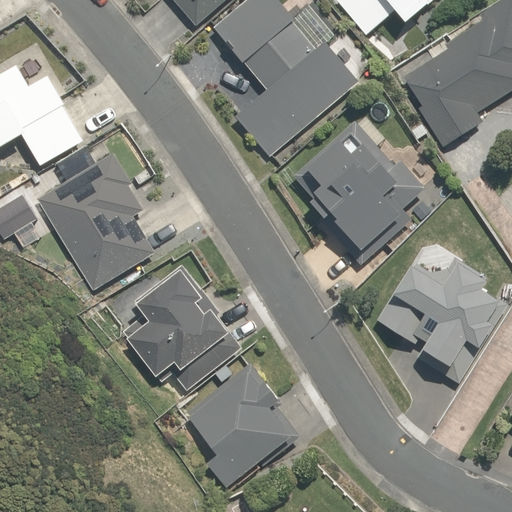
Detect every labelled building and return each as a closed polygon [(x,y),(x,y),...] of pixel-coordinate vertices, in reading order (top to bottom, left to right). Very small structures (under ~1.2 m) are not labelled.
[(175,0),(198,26),(227,0),(175,0)] [(317,49),(294,22),(297,19),(280,0),(247,0),(216,27),(269,90),(237,116),(271,156),(360,82),(326,41),(317,49)] [(341,0),(371,37),(408,8),(421,25),(453,0),(341,0)] [(449,50),(405,77),(446,144),(482,121),(479,115),(511,95),(511,0),(510,0),(482,17),(485,22),(447,46),(449,50)] [(68,93),(31,39),(0,59),(0,157),(30,137),(48,165),(137,104),(110,65),(68,93)] [(395,166),(356,123),(294,179),(333,222),(328,227),(362,264),(412,218),(404,209),(426,189),(401,161),(395,166)] [(418,139),(428,133),(423,124),(413,130),(418,139)] [(118,148),(91,163),(94,169),(37,201),(88,290),(202,225),(171,170),(141,187),(118,148)] [(412,354),(461,384),(509,305),(483,289),(489,280),(454,259),(448,270),(433,273),(411,260),(376,318),(419,344),(412,354)] [(171,369),(187,390),(243,347),(217,312),(220,310),(202,287),(200,289),(181,264),(133,300),(147,318),(134,328),(130,323),(120,331),(159,382),(164,378),(163,375),(171,369)] [(206,457),(228,486),(294,436),(273,408),(281,402),(253,366),(190,414),(217,449),(206,457)]
